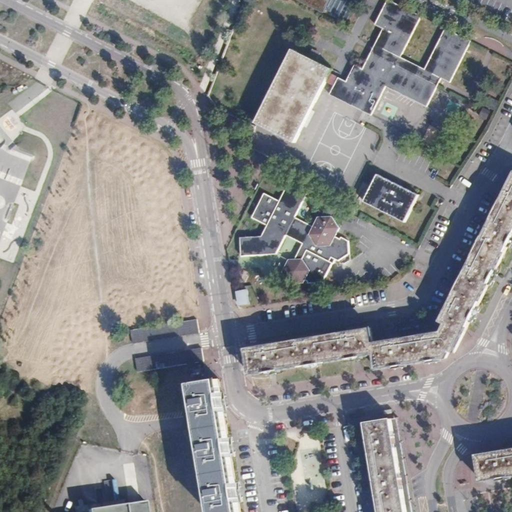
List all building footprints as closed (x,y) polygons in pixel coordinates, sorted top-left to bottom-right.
[(335,86),(331,94),(343,100),(372,115),(388,86),(428,107),(443,78),(451,82),(472,41),(447,28),(426,69),(402,57),(423,17),(390,0),(389,0),(377,25),(385,29),(364,69),(356,65),(348,82),(340,78),(331,74),(334,70),(295,49),(257,122),(296,143),(327,82),(335,86)] [(333,0),(301,0),(327,13),(333,0)] [(420,195),(379,174),(374,185),(365,202),(406,223),(420,195)] [(311,190),(291,180),(280,201),(266,193),(253,218),(268,226),(262,236),(242,237),(242,256),(278,254),(288,235),(304,244),(295,260),(290,260),(284,272),(292,283),(304,282),(306,280),(309,281),(309,283),(324,283),(334,263),(331,261),(333,258),(340,261),(350,254),(350,241),(343,237),(341,240),(336,237),(340,228),(334,217),(320,218),(315,227),(311,225),(297,217),(311,190)] [(375,343),(372,328),(247,348),(251,375),(376,355),(378,369),(448,358),(452,350),(456,352),(467,329),(476,312),(493,278),(511,240),(511,181),(442,321),(447,324),(442,332),(375,343)] [(248,291),(239,292),(240,304),(250,303),(248,291)] [(198,320),(132,330),(133,344),(200,333),(198,320)] [(203,348),(136,359),(139,373),(205,362),(203,348)] [(241,511),(220,380),(194,384),(200,422),(215,511),(241,511)] [(408,511),(393,418),(367,423),(381,511),(408,511)] [(126,456),(80,446),(53,506),(53,511),(154,511),(152,497),(147,461),(126,456)] [(511,449),(478,455),(482,481),(511,476),(511,449)]
